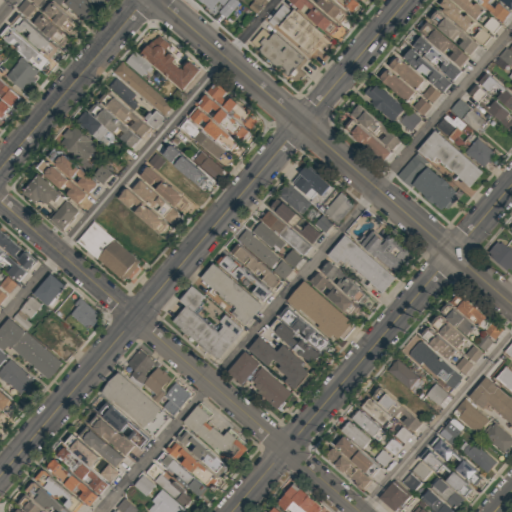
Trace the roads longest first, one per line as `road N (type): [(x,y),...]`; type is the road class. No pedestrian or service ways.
road 1 (residential): [(0,475),(410,0)]
road 2 (residential): [(356,511),(0,203)]
road 3 (tertiary): [(511,301),(161,0)]
road 4 (residential): [(234,511),(511,189)]
road 5 (residential): [(0,171),(149,0)]
